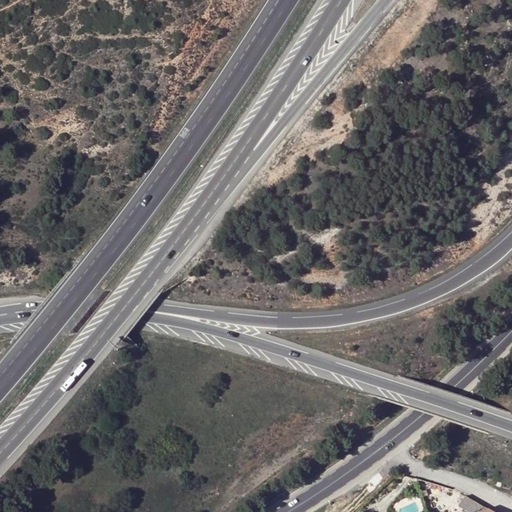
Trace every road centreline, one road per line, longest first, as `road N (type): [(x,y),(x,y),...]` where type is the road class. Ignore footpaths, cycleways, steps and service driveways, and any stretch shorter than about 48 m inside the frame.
road 1 (motorway): [(282,0),(172,165),(0,379)]
road 2 (motorway): [(511,235),(446,287),(380,313),(287,320),(101,306)]
road 3 (motorway): [(511,427),(213,329),(101,306)]
road 4 (motorway): [(139,288),(385,0)]
road 5 (motorway): [(139,288),(341,0)]
road 6 (secondary): [(511,330),(373,453),(286,511)]
road 7 (motorway): [(0,454),(139,288)]
